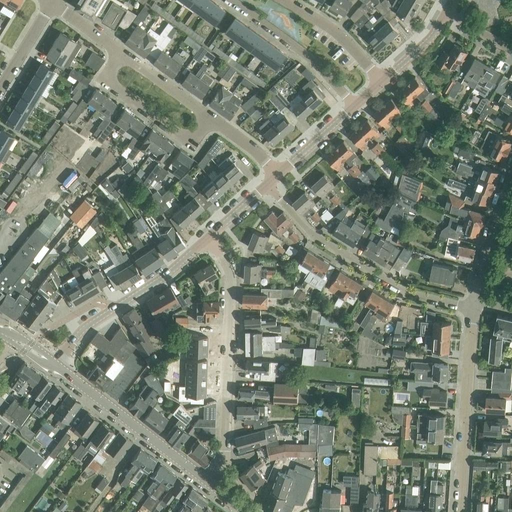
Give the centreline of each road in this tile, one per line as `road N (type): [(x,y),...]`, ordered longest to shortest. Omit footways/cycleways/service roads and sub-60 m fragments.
road 1 (unclassified): [(207,482),(224,459),(230,276),(207,238)]
road 2 (unclassified): [(267,184),(309,233),(407,293),(474,309)]
road 3 (residential): [(459,511),(474,309)]
road 4 (residential): [(53,365),(90,323),(207,238)]
road 5 (tertiary): [(207,482),(53,365)]
road 6 (residential): [(355,106),(313,61),(229,0)]
road 7 (unclassified): [(122,54),(110,80),(179,134),(197,134),(209,117)]
road 8 (unclassified): [(475,299),(511,165)]
road 9 (residential): [(382,81),(337,33),(283,0)]
